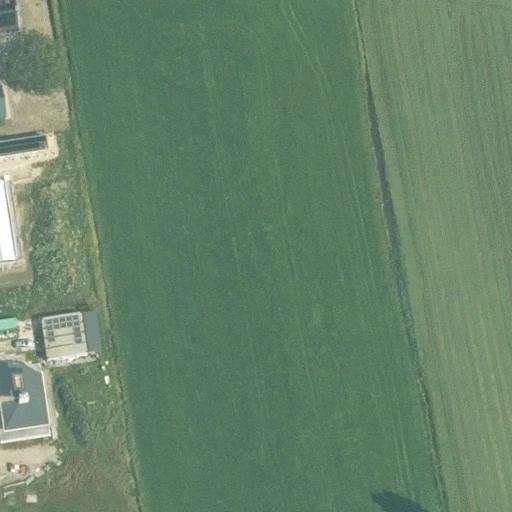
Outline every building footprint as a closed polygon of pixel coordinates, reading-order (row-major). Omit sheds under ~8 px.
[(14,3),(0,5),(0,39),(16,37),(19,37),(14,3)] [(54,140),(3,147),(5,162),(56,155),(54,140)] [(0,265),(14,263),(10,230),(17,229),(11,189),(0,190),(0,265)] [(81,318),(41,324),(47,364),(87,358),(81,318)] [(45,428),(39,386),(25,388),(23,376),(0,379),(0,415),(6,415),(9,433),(45,428)]
